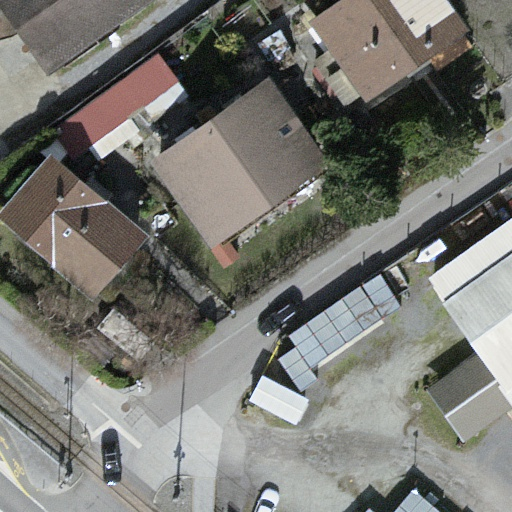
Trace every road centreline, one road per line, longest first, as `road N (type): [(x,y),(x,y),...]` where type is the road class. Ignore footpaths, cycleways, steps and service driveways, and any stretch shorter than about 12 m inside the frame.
road 1 (residential): [(138,442),(171,398),(511,159)]
road 2 (unclassified): [(138,442),(0,324)]
